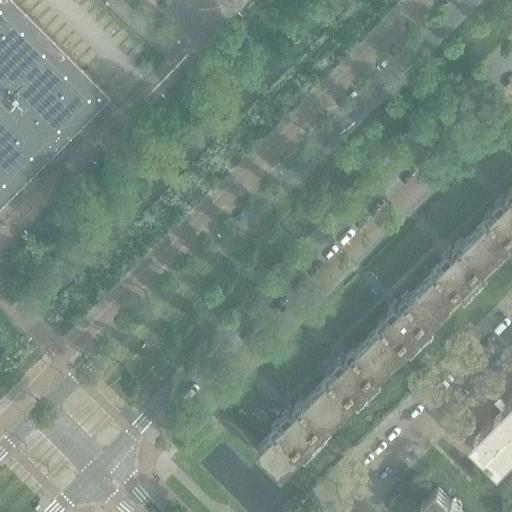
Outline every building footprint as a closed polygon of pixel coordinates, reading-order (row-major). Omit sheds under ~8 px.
[(0,0),(0,204),(109,96),(13,0),(0,0)] [(505,249),(511,241),(511,191),(506,197),(502,193),(495,201),(499,205),(472,232),(483,243),(490,235),(505,249)] [(451,302),(486,267),(505,249),(490,235),(483,243),(472,232),(453,250),(449,246),(441,253),(446,258),(418,285),(429,296),(437,288),(451,302)] [(399,354),(433,321),(451,302),(437,288),(429,296),(418,285),(400,303),(396,299),(388,307),(392,311),(365,338),(375,349),(384,340),(399,354)] [(344,409),(380,373),(399,354),(384,340),(375,349),(365,338),(350,353),(347,356),(343,352),(335,360),(339,364),(312,391),(322,402),(330,394),(344,409)] [(284,469),(315,438),(344,409),(330,394),(322,402),(312,391),(294,409),(289,405),(286,409),(282,412),(286,417),(259,444),(284,469)] [(499,466),(511,453),(511,400),(473,439),(499,466)] [(464,511),(438,486),(411,511),(464,511)]
